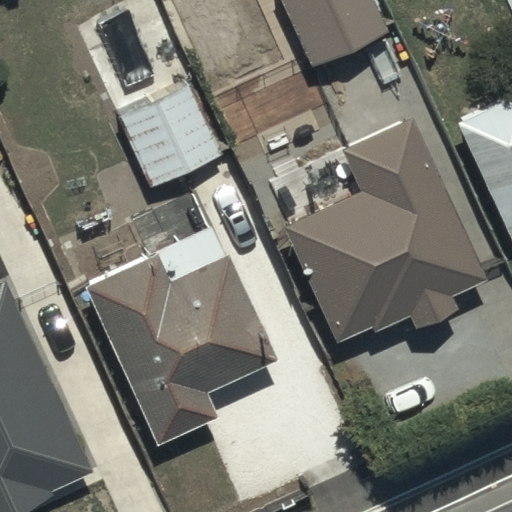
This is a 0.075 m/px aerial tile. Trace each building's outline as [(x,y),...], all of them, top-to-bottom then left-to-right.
[(368,0),(277,0),(305,59),(379,24),(368,0)] [(189,79),(116,112),(145,178),(219,145),(189,79)] [(511,88),(450,117),(511,253),(511,88)] [(481,269),(405,110),(335,144),(354,185),(274,223),(328,335),(362,318),(365,324),(402,306),(409,320),(450,300),(443,287),(481,269)] [(267,354),(220,250),(160,277),(148,251),(78,282),(148,438),(210,411),(198,385),(267,354)] [(0,511),(47,490),(43,482),(85,463),(0,277),(0,511)]
